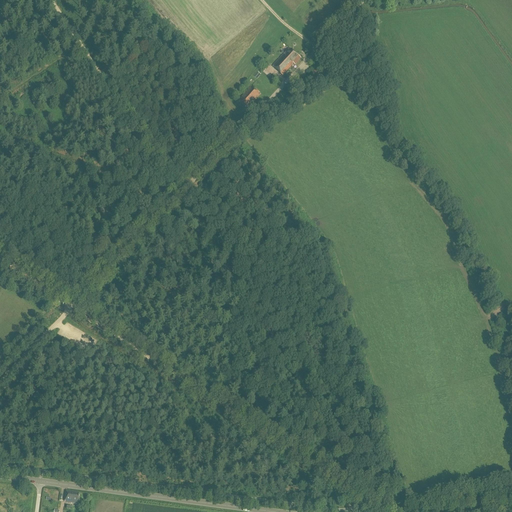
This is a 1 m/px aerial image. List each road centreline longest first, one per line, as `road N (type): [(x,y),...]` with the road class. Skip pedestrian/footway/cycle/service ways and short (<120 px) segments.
road 1 (unclassified): [(0,384),(364,0)]
road 2 (track): [(0,259),(372,505)]
road 3 (track): [(316,50),(367,62),(382,129),(511,316)]
road 4 (secondary): [(40,482),(272,511)]
road 5 (track): [(179,194),(52,0)]
